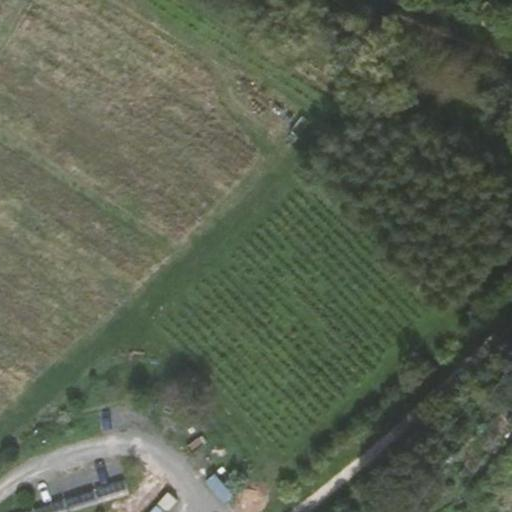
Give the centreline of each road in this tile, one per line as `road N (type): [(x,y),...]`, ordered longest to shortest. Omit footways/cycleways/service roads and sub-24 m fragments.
road 1 (track): [(511,303),(337,486),(299,511)]
road 2 (track): [(216,511),(154,450),(120,445),(0,495)]
road 3 (track): [(511,52),(353,0)]
